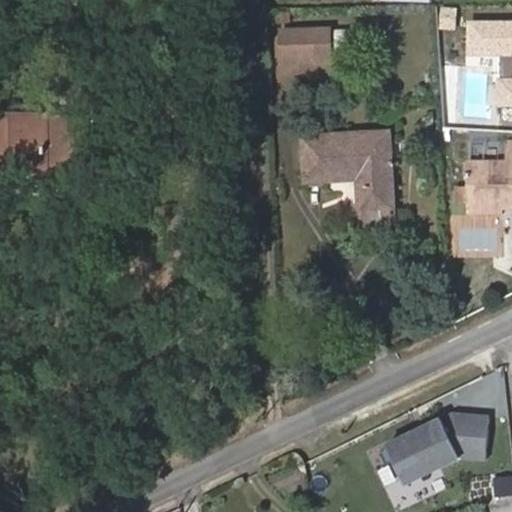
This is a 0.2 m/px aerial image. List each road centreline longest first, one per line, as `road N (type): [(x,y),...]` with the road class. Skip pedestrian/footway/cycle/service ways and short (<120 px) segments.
road 1 (unknown): [(271,442),(240,0)]
road 2 (residential): [(129,511),(511,326)]
